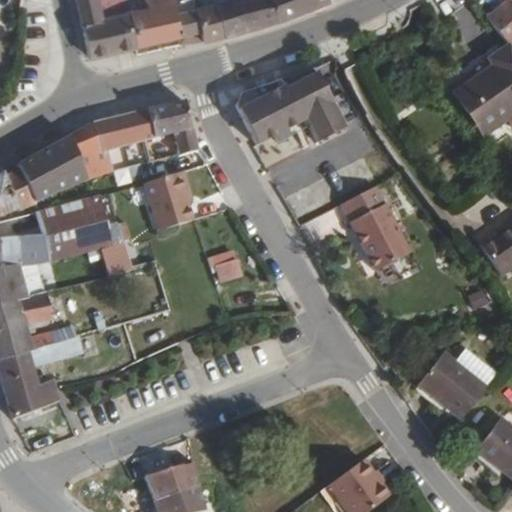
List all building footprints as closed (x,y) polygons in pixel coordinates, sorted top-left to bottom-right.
[(76,0),(82,26),(129,13),(149,8),(145,0),(142,0),(130,4),(123,0),(76,0)] [(135,47),(177,37),(172,1),(177,0),(145,0),(149,8),(129,13),(135,47)] [(177,37),(180,45),(224,37),(215,2),(198,7),(196,0),(177,0),(172,1),(177,37)] [(223,0),(215,2),(224,37),(247,31),(238,0),(223,0)] [(238,0),(247,31),(277,23),(331,1),(330,0),(238,0)] [(511,0),(507,0),(486,19),(509,47),(511,43),(511,0)] [(89,57),(135,47),(129,13),(82,26),(89,57)] [(511,115),(511,50),(509,47),(449,90),(483,137),(511,115)] [(236,107),(255,146),(274,136),(277,142),(288,136),(286,130),(304,120),(316,141),(343,126),(312,67),(242,95),(236,107)] [(184,102),(146,112),(154,141),(172,137),(177,157),(197,151),(184,102)] [(146,112),(96,124),(101,155),(106,154),(133,147),(143,144),(154,141),(146,112)] [(66,139),(17,166),(33,204),(81,182),(93,179),(88,159),(101,155),(96,124),(88,126),(66,139)] [(15,161),(17,166),(66,139),(61,132),(15,161)] [(133,147),(139,167),(148,164),(143,144),(133,147)] [(88,159),(93,179),(112,174),(106,154),(101,155),(88,159)] [(17,166),(0,176),(0,217),(33,204),(17,166)] [(181,172),(143,185),(159,232),(191,222),(184,197),(189,195),(181,172)] [(471,238),(509,205),(485,178),(447,211),(471,238)] [(376,181),(342,204),(384,266),(417,243),(376,181)] [(36,215),(41,236),(48,263),(111,247),(97,199),(36,215)] [(302,226),(311,244),(347,226),(338,208),(302,226)] [(511,267),(511,222),(480,246),(501,276),(511,267)] [(41,236),(0,239),(0,269),(20,267),(38,266),(48,263),(41,236)] [(213,283),(241,280),(237,251),(209,254),(213,283)] [(20,267),(0,269),(0,304),(27,298),(20,267)] [(484,288),(469,296),(477,312),(492,304),(484,288)] [(27,298),(0,304),(0,359),(28,352),(60,343),(57,332),(29,339),(25,326),(53,320),(45,294),(27,298)] [(100,332),(106,331),(103,318),(96,319),(100,332)] [(57,332),(60,343),(78,339),(91,335),(87,324),(57,332)] [(100,332),(96,333),(98,342),(108,338),(106,331),(100,332)] [(60,343),(28,352),(32,367),(82,354),(78,339),(60,343)] [(28,352),(0,359),(0,378),(13,420),(59,400),(51,382),(45,385),(42,378),(36,380),(32,367),(28,352)] [(456,366),(485,389),(497,375),(465,352),(456,366)] [(460,420),(485,389),(456,366),(441,355),(417,387),(460,420)] [(511,482),(511,432),(498,421),(474,451),(511,482)] [(145,479),(155,501),(199,486),(192,464),(183,466),(181,460),(190,457),(185,440),(176,444),(156,453),(139,459),(145,479)] [(154,449),(156,453),(176,444),(175,443),(154,449)] [(137,455),(139,459),(156,453),(154,449),(137,455)] [(183,466),(192,464),(190,457),(181,460),(183,466)] [(344,511),(368,511),(387,498),(360,462),(318,494),(330,511),(338,504),(344,511)] [(158,511),(203,511),(201,501),(206,499),(202,486),(199,486),(155,501),(158,511)]
